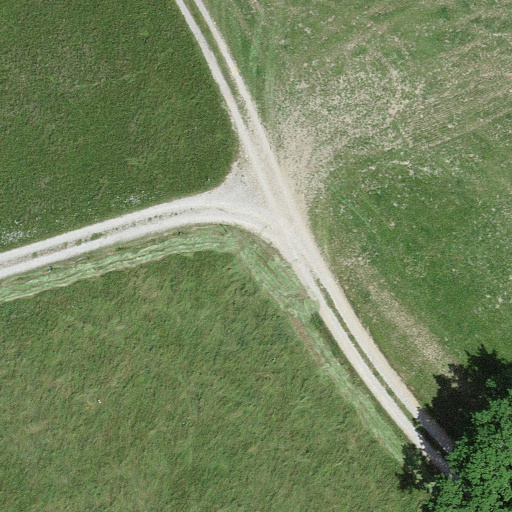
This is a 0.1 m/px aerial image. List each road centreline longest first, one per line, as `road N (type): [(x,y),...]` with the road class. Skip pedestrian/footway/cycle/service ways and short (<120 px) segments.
road 1 (track): [(272,193),(380,378),(511,511)]
road 2 (track): [(0,271),(272,193)]
road 3 (track): [(272,193),(231,82),(189,0)]
